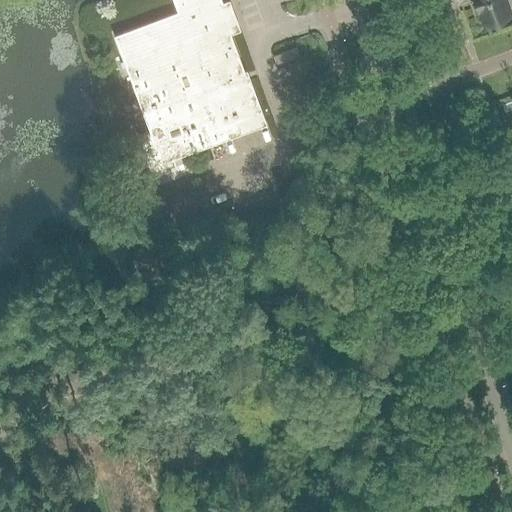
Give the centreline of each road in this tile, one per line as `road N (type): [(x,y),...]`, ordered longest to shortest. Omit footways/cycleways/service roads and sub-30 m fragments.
road 1 (unclassified): [(511,441),(389,104)]
road 2 (residential): [(389,104),(511,59)]
